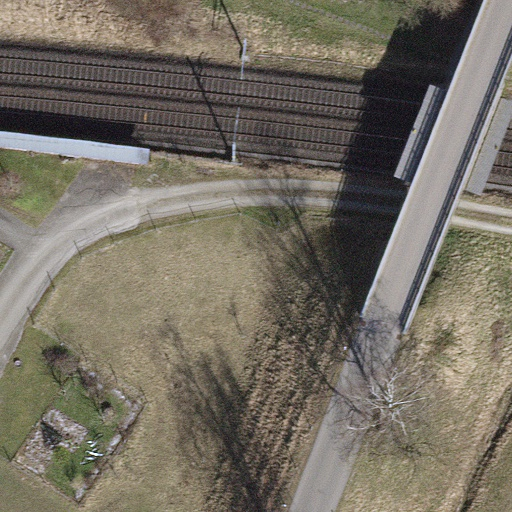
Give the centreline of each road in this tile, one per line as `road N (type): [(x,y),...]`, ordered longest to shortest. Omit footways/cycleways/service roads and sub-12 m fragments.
road 1 (track): [(0,330),(60,246),(144,207),(222,198),(366,203),(511,227)]
road 2 (tertiary): [(511,21),(318,511)]
